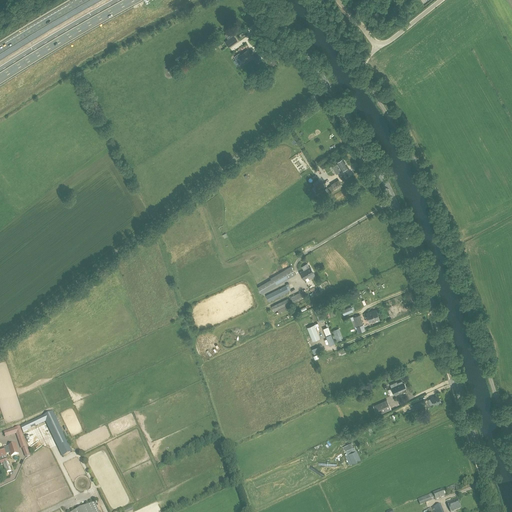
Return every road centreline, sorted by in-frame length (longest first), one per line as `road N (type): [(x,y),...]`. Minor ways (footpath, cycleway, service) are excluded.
road 1 (secondary): [(497,511),(394,201),(327,86)]
road 2 (unclassified): [(0,343),(327,86)]
road 3 (motorway): [(0,74),(125,0)]
